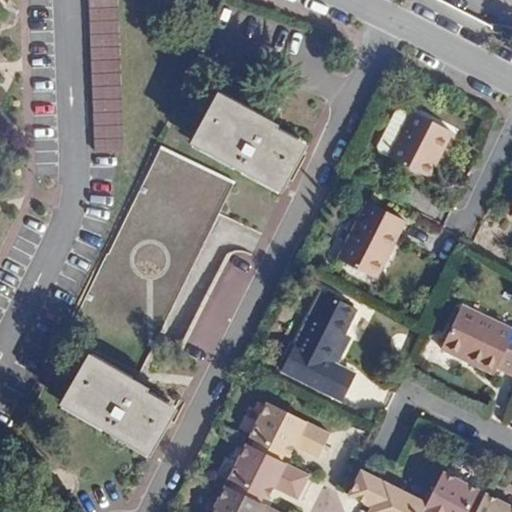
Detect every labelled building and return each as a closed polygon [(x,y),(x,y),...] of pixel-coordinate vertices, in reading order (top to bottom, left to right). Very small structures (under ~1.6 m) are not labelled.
[(124,153),(118,0),(88,0),(95,154),(124,153)] [(192,144),(280,192),(304,148),(274,132),(276,128),(219,96),(192,144)] [(388,158),(422,176),(433,155),(439,158),(452,134),(412,112),(408,119),(391,153),(388,158)] [(391,153),(408,119),(397,113),(380,147),(391,153)] [(231,183),(160,148),(67,337),(138,373),(231,183)] [(433,155),(422,176),(428,179),(439,158),(433,155)] [(405,223),(366,203),(337,259),(376,279),(405,223)] [(281,372),(334,399),(340,388),(319,376),(327,361),(336,366),(343,352),(337,349),(344,336),(357,311),(321,293),(287,359),(281,372)] [(511,336),(498,329),(500,324),(461,305),(440,351),(461,361),(463,356),(496,371),(497,369),(511,375),(511,336)] [(511,336),(511,329),(500,324),(498,329),(511,336)] [(337,349),(343,352),(350,339),(344,336),(337,349)] [(463,356),(461,361),(493,376),(496,371),(463,356)] [(144,394),(146,391),(90,358),(62,404),(149,456),(175,412),(144,394)] [(328,411),(334,399),(281,372),(274,385),(328,411)] [(326,414),(328,411),(274,385),(273,386),(326,414)] [(329,434),(266,403),(249,439),(255,441),(252,448),(278,461),(282,455),(287,458),(293,447),(317,458),(329,434)] [(234,483),(231,490),(258,503),(261,497),(267,500),(272,488),(296,500),(308,476),(278,461),(252,448),(246,445),(228,480),(234,483)] [(371,511),(424,511),(427,507),(361,474),(349,498),(372,510),(371,511)] [(427,507),(424,511),(477,511),(482,503),(476,500),(479,494),(443,475),(427,507)] [(275,511),(258,503),(231,490),(225,487),(212,511),(275,511)] [(511,511),(511,510),(485,497),(482,503),(477,511),(511,511)]
